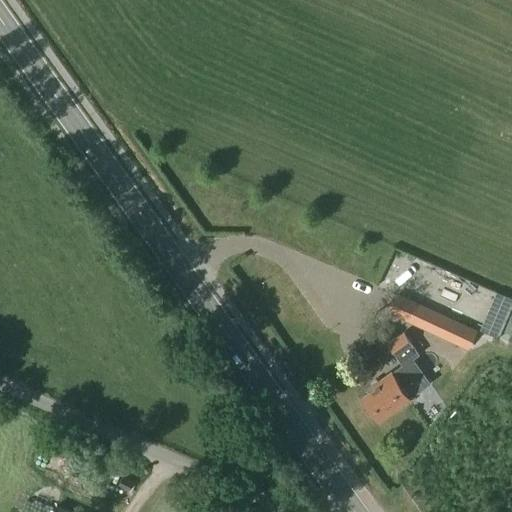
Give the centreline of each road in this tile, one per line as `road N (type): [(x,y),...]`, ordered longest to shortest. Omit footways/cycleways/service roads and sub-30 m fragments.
road 1 (secondary): [(353,511),(0,22)]
road 2 (unknown): [(282,511),(0,386)]
